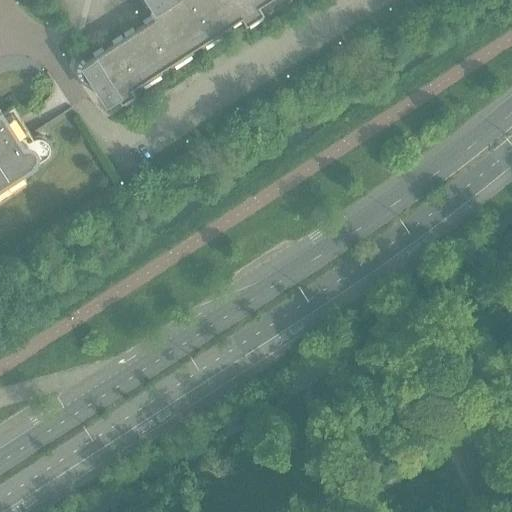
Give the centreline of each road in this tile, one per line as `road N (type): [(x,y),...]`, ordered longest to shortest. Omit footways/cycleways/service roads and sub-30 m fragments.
road 1 (primary): [(511,111),(401,198),(0,456)]
road 2 (primary): [(0,511),(420,238),(511,166)]
